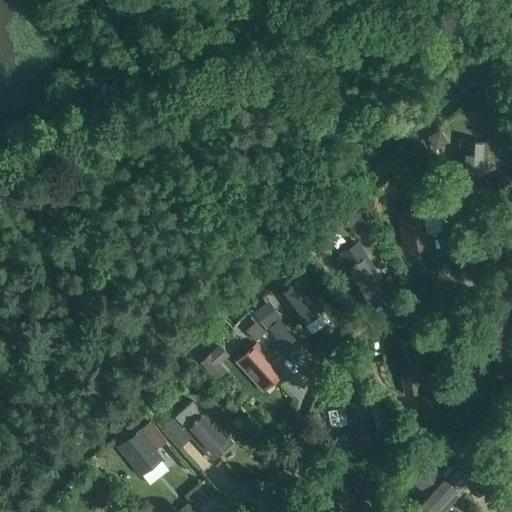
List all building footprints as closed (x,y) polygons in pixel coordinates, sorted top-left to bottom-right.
[(459,140),(457,181),(459,181),(458,194),(482,195),(483,182),(486,183),(488,141),(459,140)] [(423,151),(429,162),(438,157),(432,147),(423,151)] [(511,168),(494,180),(503,194),(511,188),(511,168)] [(404,250),(428,246),(421,207),(397,211),(404,250)] [(360,235),(369,226),(355,211),(346,220),(360,235)] [(365,257),(344,270),(366,305),(387,293),(365,257)] [(303,325),(322,310),(298,278),(279,293),(303,325)] [(255,320),(244,330),(254,341),(264,331),(255,320)] [(511,327),(491,328),(492,363),(511,362),(511,327)] [(402,380),(427,376),(420,337),(395,342),(402,380)] [(255,343),(237,360),(246,370),(260,386),(279,370),(264,353),(255,343)] [(217,378),(227,368),(220,361),(212,351),(201,361),(217,378)] [(345,405),(328,408),(331,424),(348,420),(351,437),(375,432),(375,430),(379,429),(375,408),(370,409),(365,384),(348,387),(350,399),(344,401),(345,405)] [(193,400),(175,416),(194,439),(209,455),(227,439),(212,423),(193,400)] [(389,406),(375,408),(379,429),(393,426),(389,406)] [(432,407),(416,419),(428,435),(444,422),(432,407)] [(151,420),(138,429),(144,438),(153,449),(166,440),(151,420)] [(403,425),(390,428),(395,451),(408,448),(403,425)] [(137,427),(117,442),(124,453),(138,470),(158,455),(153,449),(144,438),(138,429),(137,427)] [(278,453),(265,452),(264,464),(276,465),(278,453)] [(413,506),(419,511),(440,511),(458,493),(455,490),(467,477),(454,466),(442,478),(428,466),(415,481),(426,492),(413,506)] [(388,486),(381,467),(366,468),(375,491),(388,486)] [(330,495),(328,497),(340,511),(371,511),(372,511),(347,481),(345,483),(334,470),(319,482),(330,495)] [(191,501),(181,509),(183,511),(198,511),(199,511),(191,501)]
